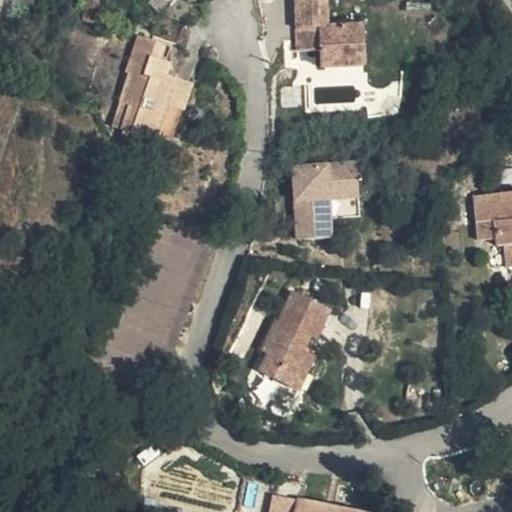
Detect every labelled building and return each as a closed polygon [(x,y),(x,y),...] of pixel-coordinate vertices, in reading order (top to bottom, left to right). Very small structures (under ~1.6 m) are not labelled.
[(342,71),(387,66),(381,25),(343,30),(338,0),(330,0),(310,3),(318,58),(340,55),(342,71)] [(141,152),(188,169),(209,106),(186,98),(189,87),(177,83),(182,67),(158,59),(145,96),(149,98),(140,125),(150,130),(141,152)] [(358,196),(378,195),(377,172),(316,176),(318,248),(350,246),(349,228),(338,229),(337,208),(349,207),(358,207),(358,196)] [(379,206),(378,195),(358,196),(358,207),(379,206)] [(338,229),(349,228),(349,207),(337,208),(338,229)] [(511,210),(496,211),(500,258),(511,257),(511,210)] [(278,382),(318,402),(336,367),(322,360),(336,334),(342,337),(350,321),(314,302),(299,331),(297,330),(281,362),(287,365),(278,382)] [(316,494),(292,489),(288,507),(314,511),(316,494)]
